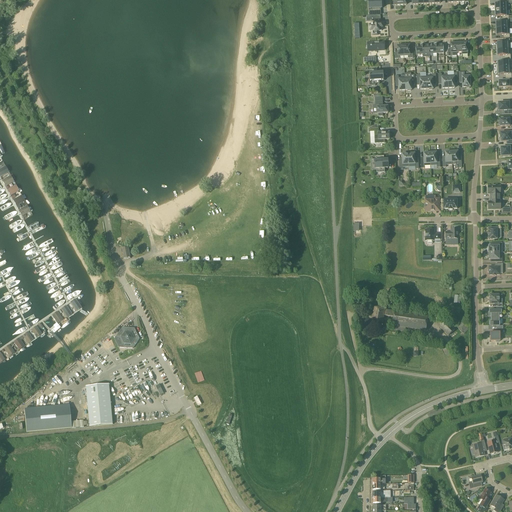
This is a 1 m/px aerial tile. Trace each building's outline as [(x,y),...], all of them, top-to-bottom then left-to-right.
[(381,0),(371,0),(372,0),(372,9),(381,9),(381,4),(381,0)] [(495,3),(495,9),(496,9),(499,9),(505,9),(506,9),(505,3),(508,2),(508,0),(501,0),(502,2),(499,3),(495,3)] [(496,9),(495,9),(496,15),(499,15),(503,15),(503,18),(509,18),(509,14),(506,14),(506,9),(505,9),(499,9),(496,9)] [(375,32),(375,37),(381,36),(380,32),(385,32),(384,27),(386,27),(385,24),(384,24),(384,21),(379,21),(379,17),(370,18),(370,22),(375,21),(375,25),(374,25),(374,26),(375,26),(376,32),(375,32)] [(496,21),(496,22),(496,28),(500,27),(506,27),(507,27),(506,21),(509,21),(509,18),(503,18),(503,21),(500,21),(496,21)] [(496,28),(496,34),(497,34),(500,34),(504,33),(504,36),(510,36),(510,33),(507,33),(507,27),(506,27),(500,27),(496,28)] [(497,42),(497,48),(501,48),(507,48),(508,48),(507,42),(510,42),(510,38),(504,39),(504,42),(501,42),(497,42)] [(383,42),(370,43),(371,43),(371,51),(384,50),(383,42)] [(451,53),(457,53),(456,44),(451,44),(451,50),(448,50),(448,57),(451,56),(451,53)] [(397,53),(394,53),(395,59),(398,59),(400,59),(400,57),(404,57),(403,46),(397,47),(397,53)] [(403,46),(404,57),(408,56),(408,59),(413,58),(413,52),(410,52),(410,46),(403,46)] [(497,48),(497,54),(498,54),(501,54),(505,54),(505,57),(511,57),(511,54),(508,54),(508,48),(507,48),(501,48),(497,48)] [(498,60),(498,61),(498,67),(502,67),(508,66),(508,60),(511,60),(511,57),(505,57),(505,60),(502,60),(498,60)] [(498,67),(498,73),(499,73),(502,73),(505,73),(506,76),(511,75),(511,72),(509,72),(508,66),(502,67),(498,67)] [(377,74),(377,68),(377,71),(370,71),(371,75),(370,75),(370,82),(371,82),(371,86),(376,86),(376,85),(380,85),(380,81),(385,81),(384,74),(377,74)] [(448,76),(449,89),(455,88),(454,82),(458,82),(457,73),(454,74),(454,76),(448,76)] [(426,77),(427,90),(429,90),(433,90),(433,89),(433,83),(436,83),(436,74),(432,75),(433,77),(426,77)] [(449,89),(448,76),(442,76),(442,74),(438,74),(439,83),(442,83),(442,89),(449,89)] [(427,90),(426,77),(420,77),(420,75),(417,75),(417,84),(420,84),(421,90),(427,90)] [(499,79),(499,85),(503,85),(509,85),(509,79),(511,78),(511,76),(511,75),(506,76),(506,79),(503,79),(499,79)] [(405,91),(405,78),(399,78),(399,76),(395,76),(396,85),(399,85),(399,91),(405,91)] [(405,78),(405,91),(408,91),(411,91),(412,90),(411,84),(415,84),(414,76),(411,76),(411,78),(405,78)] [(465,78),(465,76),(459,76),(459,82),(462,82),(463,88),(470,88),(470,77),(465,78)] [(383,107),(383,101),(375,101),(375,105),(378,105),(378,107),(377,107),(378,114),(379,114),(379,117),(383,117),(383,114),(388,113),(388,112),(389,112),(389,108),(388,109),(388,107),(383,107)] [(511,109),(511,110),(511,103),(499,103),(499,104),(498,104),(498,108),(499,108),(499,111),(502,111),(502,115),(511,114),(511,109)] [(379,133),(378,131),(375,132),(375,143),(385,143),(385,140),(389,140),(390,140),(390,139),(389,139),(389,138),(390,138),(390,134),(389,134),(389,133),(379,133)] [(511,140),(511,141),(511,133),(500,133),(501,139),(502,139),(502,142),(507,142),(507,145),(511,144),(511,140)] [(506,148),(501,148),(501,157),(510,156),(510,148),(511,147),(511,144),(507,145),(506,145),(506,148)] [(452,162),(456,162),(456,164),(458,164),(459,168),(462,168),(461,158),(458,158),(458,152),(457,152),(457,151),(454,151),(454,152),(452,152),(452,162)] [(430,153),(431,166),(437,166),(437,168),(440,168),(440,159),(437,159),(436,153),(436,152),(432,153),(433,153),(430,153)] [(452,162),(452,152),(449,152),(446,152),(446,153),(445,153),(446,159),(443,159),(443,168),(446,167),(446,165),(453,165),(452,162)] [(409,154),(409,167),(415,167),(415,169),(419,169),(418,160),(415,160),(415,154),(414,154),(414,153),(411,154),(409,154)] [(431,166),(430,153),(428,153),(425,153),(425,154),(424,154),(424,160),(421,160),(421,169),(425,168),(425,166),(431,166)] [(409,167),(409,154),(406,155),(406,154),(403,154),(403,155),(402,155),(403,161),(399,161),(400,170),(403,169),(403,167),(409,167)] [(384,161),(384,157),(376,157),(376,161),(375,161),(375,169),(377,169),(377,173),(385,172),(385,168),(389,168),(388,161),(384,161)] [(0,176),(0,177),(10,171),(4,160),(0,162),(0,176)] [(6,188),(16,182),(10,171),(0,177),(6,188)] [(12,198),(22,192),(16,182),(6,188),(12,198)] [(491,198),(500,198),(500,194),(500,186),(488,186),(488,194),(491,194),(491,198)] [(18,209),(28,203),(22,192),(12,198),(18,209)] [(500,198),(491,198),(491,202),(488,202),(488,209),(501,209),(501,202),(500,202),(500,198)] [(426,212),(436,211),(436,208),(440,208),(440,199),(435,199),(435,200),(426,201),(426,212)] [(453,210),(453,209),(457,209),(457,200),(444,200),(444,209),(449,209),(449,210),(453,210)] [(24,220),(34,214),(28,203),(18,209),(24,220)] [(34,214),(24,220),(30,230),(40,224),(34,214)] [(497,230),(497,229),(489,229),(489,232),(488,233),(488,236),(489,236),(489,240),(497,239),(497,238),(501,238),(501,230),(497,230)] [(433,234),(433,230),(425,230),(425,237),(424,238),(424,239),(425,240),(425,241),(427,241),(427,244),(428,245),(432,245),(433,244),(433,241),(435,241),(435,240),(441,240),(441,234),(433,234)] [(458,239),(458,230),(451,230),(451,232),(446,232),(446,238),(451,238),(451,239),(458,239)] [(488,253),(499,253),(499,248),(502,248),(502,243),(495,243),(495,246),(489,246),(489,249),(488,249),(488,253)] [(499,253),(488,253),(488,257),(489,257),(489,260),(495,260),(495,263),(502,262),(502,257),(499,257),(499,253)] [(503,274),(503,264),(495,264),(495,267),(489,267),(489,270),(488,270),(488,273),(489,273),(489,275),(493,275),(493,276),(496,276),(496,275),(500,275),(500,274),(503,274)] [(60,290),(52,294),(54,298),(62,294),(60,290)] [(499,298),(499,295),(490,295),(490,298),(489,298),(489,301),(490,301),(490,304),(491,304),(491,307),(502,307),(502,304),(499,304),(499,301),(499,298)] [(67,304),(73,313),(82,307),(76,298),(67,304)] [(64,319),(73,313),(67,304),(59,310),(64,319)] [(395,311),(388,310),(388,308),(385,307),(385,309),(374,308),(372,323),(383,325),(384,316),(394,317),(395,311)] [(491,318),(499,318),(501,318),(501,314),(502,314),(502,311),(503,310),(503,307),(497,307),(497,311),(489,311),(489,314),(491,314),(491,318)] [(58,323),(64,319),(59,310),(52,315),(58,323)] [(394,317),(392,327),(426,331),(429,315),(395,310),(395,311),(394,317)] [(445,322),(441,318),(440,317),(437,319),(439,320),(443,324),(440,328),(448,336),(456,329),(447,320),(445,322)] [(503,329),(503,326),(500,326),(500,323),(499,323),(499,318),(491,318),(491,323),(490,323),(490,326),(497,326),(497,329),(503,329)] [(463,335),(470,328),(462,319),(455,326),(463,335)] [(54,333),(60,328),(56,323),(53,326),(55,328),(51,331),(54,333)] [(29,331),(35,339),(43,333),(38,325),(29,331)] [(133,349),(140,339),(134,328),(123,327),(116,337),(121,348),(133,349)] [(503,329),(497,329),(497,333),(493,333),(493,332),(490,332),(490,337),(491,337),(491,341),(495,341),(497,342),(500,336),(500,333),(503,333),(503,329)] [(26,345),(35,339),(29,331),(20,337),(26,345)] [(16,352),(26,345),(20,337),(10,344),(16,352)] [(6,359),(16,352),(10,344),(0,351),(6,359)] [(168,379),(164,381),(169,393),(173,391),(168,379)] [(90,427),(113,425),(110,398),(109,384),(86,387),(87,394),(90,427)] [(71,428),(70,421),(69,405),(60,406),(24,410),(26,433),(71,428)] [(490,454),(498,452),(496,444),(500,443),(498,436),(494,437),(495,441),(487,443),(490,454)] [(504,451),(509,450),(509,449),(511,448),(511,440),(511,439),(502,441),(504,446),(503,446),(504,451)] [(484,456),(482,447),(486,446),(484,440),(481,441),(481,444),(473,446),(473,449),(471,450),(472,455),(475,455),(476,458),(484,456)] [(470,489),(482,486),(481,483),(483,482),(481,475),(471,478),(472,482),(468,483),(470,489)] [(373,479),(373,484),(386,484),(386,476),(381,476),(381,479),(373,479)] [(485,509),(490,500),(487,499),(491,493),(485,489),(479,499),(483,501),(480,505),(485,509)] [(495,511),(500,511),(503,507),(501,505),(504,500),(497,496),(491,506),(495,508),(494,511),(495,511)]
